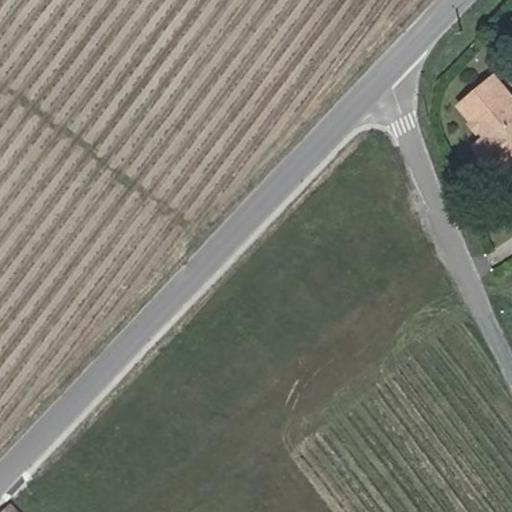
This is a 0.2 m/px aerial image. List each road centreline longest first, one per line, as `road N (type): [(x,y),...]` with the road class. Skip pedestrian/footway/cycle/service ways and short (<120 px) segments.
road 1 (tertiary): [(387,76),(0,485)]
road 2 (unclassified): [(511,381),(387,76)]
